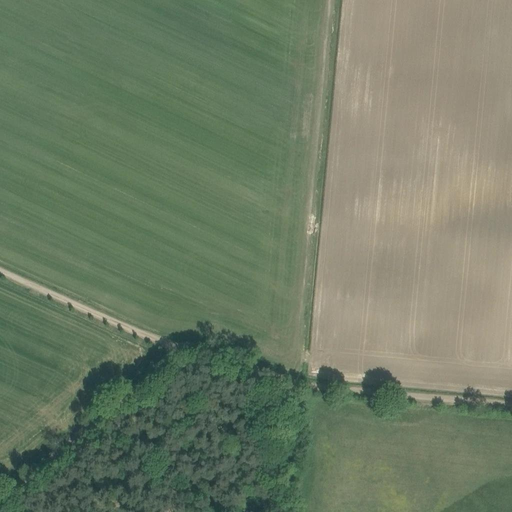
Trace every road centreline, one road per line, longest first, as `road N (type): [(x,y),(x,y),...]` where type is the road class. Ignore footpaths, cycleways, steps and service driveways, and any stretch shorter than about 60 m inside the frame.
road 1 (track): [(174,350),(208,350),(296,386),(511,407)]
road 2 (track): [(191,511),(93,426),(174,350)]
road 3 (track): [(174,350),(0,272)]
road 4 (track): [(0,503),(93,426)]
